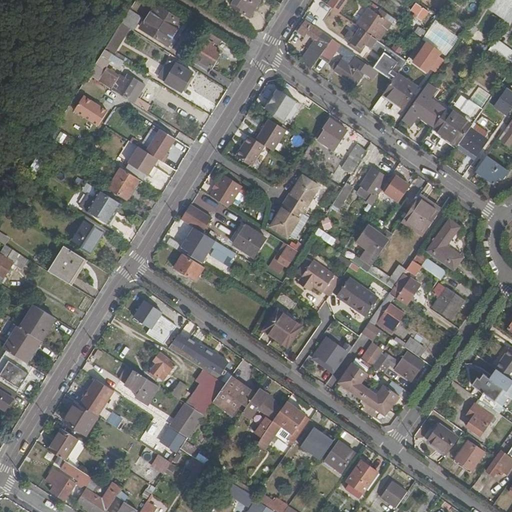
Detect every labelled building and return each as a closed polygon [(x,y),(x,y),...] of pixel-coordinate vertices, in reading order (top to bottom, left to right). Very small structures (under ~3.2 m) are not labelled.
[(234,0),(231,6),(250,18),(261,0),(234,0)] [(332,0),(328,6),(338,13),(346,2),(343,0),(332,0)] [(507,24),(511,16),(511,0),(495,0),(489,8),(503,18),(501,20),(507,24)] [(407,12),(422,21),(428,11),(414,2),(407,12)] [(168,44),(181,23),(156,7),(143,28),(168,44)] [(394,18),(381,9),(377,16),(368,10),(357,26),(360,28),(378,40),(394,18)] [(122,23),(131,28),(134,31),(142,18),(130,10),(122,23)] [(436,19),(456,33),(462,25),(451,16),(448,20),(445,18),(447,14),(442,11),(439,16),(436,19)] [(321,56),(332,41),(306,22),(299,32),(303,35),(305,33),(308,35),(317,41),(302,62),(312,70),(321,56)] [(115,53),(131,28),(122,23),(106,48),(115,53)] [(476,31),(469,25),(461,37),(468,42),(476,31)] [(381,42),(378,40),(360,28),(357,33),(351,30),(345,38),(350,42),(348,45),(360,53),(366,44),(375,51),(381,42)] [(190,29),(174,46),(186,58),(202,40),(190,29)] [(332,41),(321,56),(330,61),(341,45),(333,39),(332,41)] [(485,55),(501,66),(510,52),(495,41),(485,55)] [(196,58),(212,68),(222,52),(206,42),(196,58)] [(407,61),(381,42),(375,51),(382,55),(373,68),(378,71),(392,81),(397,74),(407,61)] [(431,76),(445,57),(422,42),(409,61),(431,76)] [(480,43),(476,48),(484,54),(487,49),(480,43)] [(354,54),(345,48),(341,53),(350,59),(354,54)] [(132,103),(135,97),(144,83),(127,73),(125,76),(119,73),(117,75),(105,67),(109,60),(121,67),(124,62),(115,56),(105,50),(89,76),(132,103)] [(117,53),(115,56),(124,62),(130,65),(132,62),(117,53)] [(373,77),(378,71),(373,68),(357,56),(349,67),(341,61),(339,65),(335,71),(342,76),(343,75),(356,84),(364,71),(373,77)] [(171,72),(166,82),(182,92),(192,74),(169,61),(165,69),(171,72)] [(159,79),(166,82),(171,72),(165,69),(159,79)] [(392,81),(382,95),(385,97),(402,109),(416,88),(397,74),(392,81)] [(437,90),(428,84),(403,119),(411,125),(418,115),(434,127),(446,110),(430,98),(437,90)] [(479,88),(470,100),(483,110),(492,97),(479,88)] [(278,90),(273,97),(265,109),(291,125),(300,111),(297,109),(300,104),(278,90)] [(458,94),(452,104),(459,109),(465,99),(458,94)] [(385,97),(382,95),(371,111),(374,113),(385,97)] [(83,96),(74,111),(98,126),(107,111),(83,96)] [(265,109),(273,97),(271,96),(263,108),(265,109)] [(135,97),(132,103),(145,111),(148,105),(135,97)] [(472,126),(483,110),(470,100),(469,100),(461,111),(463,112),(460,117),(472,126)] [(446,110),(434,127),(433,129),(458,146),(459,144),(471,128),(472,126),(460,117),(448,108),(446,110)] [(499,139),(511,121),(506,117),(505,117),(493,135),(499,139)] [(325,132),(319,140),(334,150),(347,130),(330,119),(324,127),(327,129),(325,132)] [(270,120),(256,141),(265,147),(274,152),(287,131),(270,120)] [(511,120),(511,121),(499,139),(510,146),(511,143),(511,120)] [(476,124),(472,129),(488,140),(488,132),(476,124)] [(471,128),(459,144),(477,157),(488,140),(472,129),(471,128)] [(160,130),(147,152),(158,159),(164,163),(168,155),(166,154),(175,140),(160,130)] [(317,139),(319,140),(325,132),(322,130),(317,139)] [(256,141),(249,137),(237,158),(252,168),(265,147),(256,141)] [(352,175),(367,151),(357,144),(337,176),(347,182),(352,175)] [(154,166),(158,159),(147,152),(138,147),(129,164),(152,178),(158,168),(154,166)] [(487,157),(476,172),(494,184),(499,177),(503,179),(508,172),(487,157)] [(139,179),(121,168),(109,188),(127,199),(139,179)] [(366,201),(372,205),(384,187),(382,186),(387,177),(373,168),(357,190),(368,198),(366,201)] [(317,185),(300,175),(290,194),(288,194),(282,205),(283,205),(270,224),(287,234),(317,185)] [(357,178),(352,175),(347,182),(346,184),(351,188),(357,178)] [(223,176),(219,184),(215,189),(211,197),(228,207),(241,186),(223,176)] [(384,193),(398,203),(410,186),(395,176),(384,193)] [(27,188),(30,183),(23,179),(21,184),(27,188)] [(346,184),(343,188),(333,204),(339,208),(351,188),(346,184)] [(89,193),(82,205),(110,222),(121,204),(100,191),(96,198),(89,193)] [(420,194),(402,221),(423,236),(439,212),(426,203),(428,200),(420,194)] [(441,209),(428,200),(426,203),(439,212),(441,209)] [(189,204),(180,218),(194,227),(201,232),(210,217),(189,204)] [(110,222),(82,205),(81,206),(109,224),(110,222)] [(323,230),(331,228),(328,217),(320,219),(323,230)] [(90,254),(104,231),(86,219),(71,243),(90,254)] [(454,270),(463,258),(447,246),(459,227),(449,220),(428,251),(454,270)] [(253,258),(266,238),(246,225),(234,244),(253,258)] [(370,260),(373,263),(389,240),(369,226),(358,242),(365,246),(362,250),(364,252),(361,257),(368,262),(370,260)] [(216,241),(201,232),(194,227),(182,247),(192,253),(191,256),(203,263),(216,241)] [(316,228),(313,235),(333,246),(336,239),(316,228)] [(0,241),(5,245),(9,239),(0,232),(0,241)] [(236,254),(219,243),(212,256),(228,266),(236,254)] [(285,243),(269,268),(281,275),(286,266),(287,267),(297,251),(285,243)] [(5,245),(2,249),(0,252),(0,275),(3,278),(12,263),(22,270),(28,260),(5,245)] [(64,246),(48,272),(69,286),(85,260),(64,246)] [(196,280),(204,267),(183,254),(175,267),(196,280)] [(418,255),(407,269),(413,273),(419,263),(442,279),(446,272),(427,258),(425,260),(418,255)] [(301,276),(313,260),(307,256),(296,273),(301,276)] [(345,257),(341,263),(349,268),(353,263),(345,257)] [(329,296),(341,279),(313,260),(301,276),(302,277),(321,291),(329,296)] [(367,272),(393,290),(407,270),(399,265),(390,277),(372,265),(367,272)] [(319,295),(321,291),(302,277),(299,281),(319,295)] [(365,294),(367,290),(349,278),(337,296),(343,301),(345,299),(356,307),(354,308),(366,317),(376,302),(365,294)] [(411,279),(399,297),(408,303),(420,285),(411,279)] [(440,298),(433,307),(452,320),(465,301),(439,283),(432,293),(440,298)] [(365,294),(376,302),(379,298),(367,290),(365,294)] [(345,299),(343,301),(354,308),(356,307),(345,299)] [(145,302),(135,316),(152,328),(162,313),(145,302)] [(391,305),(379,323),(391,332),(403,314),(391,305)] [(40,340),(54,318),(35,306),(21,328),(40,340)] [(275,338),(276,336),(290,345),(302,327),(279,310),(264,330),(275,338)] [(381,316),(376,313),(370,322),(374,325),(381,316)] [(370,322),(362,333),(373,341),(380,330),(374,325),(370,322)] [(6,350),(26,363),(40,340),(21,328),(14,323),(4,338),(9,341),(4,348),(6,350)] [(175,327),(162,344),(169,349),(172,344),(179,335),(181,331),(175,327)] [(183,350),(188,341),(179,335),(172,344),(183,350)] [(316,354),(332,366),(337,369),(348,353),(352,348),(347,345),(344,350),(327,338),(316,354)] [(188,341),(183,350),(221,376),(229,363),(189,339),(188,341)] [(411,339),(404,347),(409,350),(419,358),(425,349),(411,339)] [(362,360),(372,367),(377,360),(381,354),(383,351),(384,350),(373,343),(362,360)] [(511,375),(511,351),(509,349),(497,367),(511,377),(511,375)] [(30,373),(34,367),(26,363),(6,350),(3,356),(15,363),(30,373)] [(221,376),(183,350),(179,355),(203,370),(218,380),(221,376)] [(425,362),(419,358),(409,350),(395,370),(411,382),(425,362)] [(157,364),(151,371),(160,377),(163,373),(167,377),(176,365),(161,353),(154,362),(157,364)] [(332,366),(316,354),(313,358),(334,373),(337,369),(332,366)] [(388,368),(392,362),(381,354),(377,360),(388,368)] [(356,359),(352,364),(367,375),(372,367),(362,360),(361,359),(356,359)] [(372,367),(383,375),(388,368),(377,360),(372,367)] [(19,390),(30,373),(15,363),(4,380),(19,390)] [(134,371),(121,363),(121,364),(127,368),(133,372),(134,371)] [(121,364),(113,376),(119,380),(127,368),(121,364)] [(399,397),(387,389),(385,387),(378,397),(369,391),(360,385),(367,375),(352,364),(339,384),(362,401),(385,417),(399,397)] [(137,396),(149,404),(153,397),(160,387),(134,371),(133,372),(127,368),(119,380),(139,393),(137,396)] [(474,384),(468,392),(479,399),(491,408),(502,393),(505,395),(511,385),(511,379),(497,369),(490,379),(488,377),(480,389),(474,384)] [(200,384),(187,404),(189,406),(204,415),(215,401),(226,385),(218,380),(203,370),(196,381),(200,384)] [(221,376),(218,380),(226,385),(229,380),(221,376)] [(248,406),(256,394),(231,377),(229,380),(226,385),(215,401),(235,415),(243,403),(248,406)] [(104,409),(114,391),(96,380),(80,405),(99,417),(107,422),(112,414),(104,409)] [(170,395),(179,400),(186,385),(178,381),(170,395)] [(387,389),(399,397),(404,390),(392,381),(387,389)] [(0,407),(5,410),(16,393),(0,383),(0,407)] [(275,419),(285,406),(260,389),(256,394),(248,406),(242,413),(251,419),(259,409),(275,419)] [(511,395),(503,405),(511,413),(511,395)] [(153,397),(149,404),(154,407),(158,400),(153,397)] [(491,408),(479,399),(467,416),(473,420),(468,427),(480,436),(497,412),(491,408)] [(80,405),(77,403),(66,422),(87,435),(99,417),(80,405)] [(296,442),(311,420),(305,416),(303,418),(293,411),(295,408),(287,403),(285,406),(275,419),(273,422),(262,438),(257,444),(265,450),(275,436),(279,430),(296,442)] [(189,406),(174,428),(188,438),(204,415),(189,406)] [(262,438),(273,422),(266,417),(255,433),(262,438)] [(320,459),(333,440),(314,426),(300,446),(303,448),(312,454),(320,459)] [(447,455),(458,439),(439,426),(428,442),(447,455)] [(66,461),(79,439),(64,430),(57,442),(55,441),(49,450),(66,461)] [(279,430),(275,436),(291,448),(296,442),(279,430)] [(197,448),(186,441),(181,448),(192,456),(197,448)] [(339,441),(325,461),(341,473),(356,452),(339,441)] [(456,459),(473,471),(485,453),(469,441),(456,459)] [(172,463),(148,448),(140,458),(165,474),(172,463)] [(303,448),(300,453),(294,461),(292,459),(285,469),(297,476),(312,454),(303,448)] [(504,473),(507,475),(511,467),(511,459),(501,451),(487,471),(495,477),(497,474),(502,477),(504,473)] [(206,465),(210,460),(199,453),(196,458),(199,461),(206,465)] [(192,473),(198,477),(206,465),(199,461),(192,473)] [(209,467),(218,473),(222,467),(213,461),(209,467)] [(361,461),(347,481),(364,493),(378,472),(361,461)] [(86,488),(93,478),(70,463),(67,468),(81,478),(77,484),(86,490),(86,488)] [(55,485),(51,491),(65,500),(75,484),(53,470),(47,480),(55,485)] [(220,474),(230,481),(233,478),(222,471),(220,474)] [(481,472),(471,488),(481,494),(491,477),(481,472)] [(86,488),(92,492),(99,482),(96,480),(93,478),(86,488)] [(243,490),(253,497),(256,492),(237,479),(234,484),(243,490)] [(105,511),(118,494),(119,495),(123,488),(113,482),(102,498),(92,492),(86,488),(86,490),(78,502),(85,506),(84,507),(90,511),(105,511)] [(239,496),(243,490),(234,484),(232,482),(228,488),(239,496)] [(381,497),(396,508),(408,492),(393,482),(381,497)] [(109,511),(117,511),(118,511),(120,511),(136,511),(137,511),(124,503),(128,496),(122,493),(109,511)] [(262,494),(258,499),(276,511),(282,511),(287,505),(276,497),(272,501),(262,494)]
